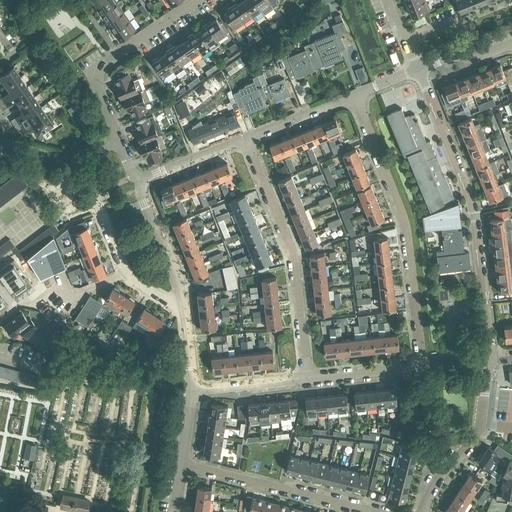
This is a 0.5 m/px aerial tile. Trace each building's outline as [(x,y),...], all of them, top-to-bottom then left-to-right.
[(101,0),(96,4),(102,13),(117,2),(115,0),(101,0)] [(102,13),(108,22),(123,11),(121,7),(126,3),(123,0),(118,3),(117,2),(102,13)] [(254,0),(243,0),(242,1),(253,16),(256,20),(264,14),(254,0)] [(254,0),(264,14),(274,8),(273,7),(278,4),(276,0),(275,0),(254,0)] [(426,0),(423,0),(408,6),(412,16),(430,9),(426,0)] [(467,0),(455,0),(460,12),(471,8),(467,0)] [(242,1),(233,7),(244,22),(253,16),(242,1)] [(244,22),(233,7),(224,13),(228,19),(225,21),(232,31),(235,29),(244,22)] [(108,22),(114,31),(129,20),(123,11),(108,22)] [(316,60),(317,60),(322,58),(325,65),(343,58),(339,49),(345,47),(345,48),(346,48),(340,34),(348,31),(344,22),(340,14),(334,16),(337,23),(332,25),(335,32),(315,40),(315,41),(310,43),(316,60)] [(0,36),(8,48),(12,45),(0,26),(0,18),(1,18),(0,16),(0,36)] [(216,18),(207,24),(218,40),(227,34),(216,18)] [(129,20),(114,31),(120,40),(136,29),(129,20)] [(207,24),(198,31),(212,50),(219,45),(216,41),(218,40),(207,24)] [(198,31),(189,37),(202,56),(212,50),(198,31)] [(189,37),(181,43),(191,58),(196,55),(198,54),(200,57),(202,56),(189,37)] [(172,48),(172,49),(182,64),(191,58),(181,43),(172,48)] [(286,51),(281,55),(281,56),(286,68),(292,66),(297,77),(314,70),(314,69),(319,67),(316,60),(310,43),(304,45),(306,49),(288,56),(286,51)] [(238,48),(228,55),(231,58),(241,51),(238,48)] [(172,49),(163,55),(173,70),(176,74),(182,69),(180,66),(182,64),(172,49)] [(173,70),(163,55),(154,61),(164,77),(173,70)] [(231,58),(228,55),(222,60),(224,63),(231,58)] [(281,56),(277,60),(281,71),(287,69),(286,68),(281,56)] [(240,57),(235,60),(240,67),(245,64),(240,57)] [(500,64),(489,69),(494,82),(496,86),(507,82),(505,76),(503,71),(500,64)] [(0,81),(3,80),(7,85),(21,75),(14,65),(0,74),(0,81)] [(511,67),(503,71),(505,76),(511,73),(511,67)] [(121,99),(124,98),(124,97),(143,90),(143,89),(138,78),(133,80),(133,79),(130,80),(125,68),(114,73),(116,78),(118,84),(116,85),(121,99)] [(489,69),(478,73),(483,86),(494,82),(489,69)] [(214,76),(218,82),(224,79),(220,72),(214,76)] [(478,73),(467,78),(472,91),(483,86),(478,73)] [(264,74),(258,76),(267,98),(272,96),(274,101),(291,95),(284,78),(268,84),(264,74)] [(0,97),(0,103),(0,104),(28,85),(21,75),(7,85),(10,90),(0,97)] [(240,92),(234,94),(235,97),(239,106),(241,111),(246,109),(247,112),(265,105),(263,99),(267,98),(258,76),(258,75),(253,78),(255,83),(245,86),(246,88),(239,90),(240,92)] [(467,78),(456,82),(463,101),(468,98),(466,93),(472,91),(467,78)] [(463,101),(456,82),(444,87),(446,91),(441,93),(447,107),(463,100),(463,101)] [(17,100),(20,105),(35,95),(28,85),(0,104),(4,108),(17,100)] [(203,85),(196,90),(200,94),(201,93),(203,93),(205,91),(205,90),(206,89),(203,85)] [(124,97),(124,98),(129,110),(131,110),(134,116),(145,111),(143,105),(145,104),(145,102),(150,100),(145,88),(143,89),(143,90),(124,97)] [(11,119),(14,124),(42,105),(35,95),(20,105),(24,111),(11,119)] [(162,102),(168,106),(171,101),(165,97),(162,102)] [(231,102),(227,104),(229,109),(234,108),(239,106),(235,97),(234,97),(230,98),(230,99),(231,102)] [(487,101),(478,105),(480,111),(489,107),(487,101)] [(183,102),(176,104),(180,115),(187,113),(183,102)] [(74,104),(69,108),(73,115),(79,111),(74,104)] [(42,105),(14,124),(19,131),(23,128),(26,132),(31,128),(37,135),(54,123),(42,105)] [(174,115),(170,106),(165,108),(168,117),(174,115)] [(425,229),(442,227),(458,225),(461,225),(457,202),(454,202),(451,195),(452,195),(430,140),(426,142),(415,114),(414,114),(414,112),(408,114),(408,113),(404,115),(401,108),(387,114),(405,157),(408,155),(432,213),(432,214),(424,218),(425,229)] [(235,111),(209,121),(215,135),(240,125),(235,111)] [(139,143),(139,144),(161,135),(163,134),(159,122),(156,123),(153,116),(136,122),(139,129),(136,130),(141,142),(139,143)] [(459,123),(463,135),(476,130),(476,129),(472,118),(459,123)] [(336,119),(325,124),(330,137),(341,132),(336,119)] [(499,120),(503,131),(507,130),(503,119),(499,120)] [(215,135),(209,121),(203,123),(201,121),(193,127),(189,129),(195,143),(215,135)] [(325,124),(314,128),(319,141),(330,137),(325,124)] [(463,135),(468,146),(486,139),(481,127),(476,129),(476,130),(463,135)] [(314,128),(303,132),(308,146),(319,141),(314,128)] [(503,131),(508,143),(511,141),(507,130),(503,131)] [(303,132),(292,136),(297,150),(308,146),(303,132)] [(161,135),(139,144),(144,157),(147,156),(149,162),(161,157),(159,151),(161,150),(160,149),(166,146),(161,135)] [(292,136),(281,141),(287,154),(297,150),(292,136)] [(468,146),(472,157),(485,152),(485,151),(490,149),(486,139),(468,146)] [(287,154),(281,141),(270,145),(275,159),(287,154)] [(343,154),(348,165),(361,160),(356,149),(343,154)] [(472,157),(477,168),(490,163),(485,152),(472,157)] [(348,165),(352,177),(365,171),(361,160),(348,165)] [(477,168),(481,179),(494,174),(499,172),(495,161),(490,163),(477,168)] [(227,162),(216,167),(221,180),(233,176),(227,162)] [(286,166),(279,169),(281,174),(288,171),(286,166)] [(216,167),(205,171),(210,185),(221,180),(216,167)] [(0,205),(28,184),(18,171),(12,176),(7,170),(0,175),(0,205)] [(205,171),(194,176),(199,189),(210,185),(205,171)] [(365,171),(352,177),(357,188),(370,183),(365,171)] [(331,172),(326,174),(330,186),(335,184),(332,175),(331,172)] [(481,179),(486,190),(499,185),(494,174),(481,179)] [(194,176),(183,180),(189,194),(199,189),(194,176)] [(278,181),(283,192),(296,187),(291,176),(278,181)] [(183,180),(172,185),(178,198),(189,194),(183,180)] [(499,185),(486,190),(491,202),(503,197),(503,196),(508,194),(504,183),(499,185)] [(178,198),(172,185),(161,189),(165,198),(161,200),(164,208),(174,204),(172,200),(178,198)] [(358,191),(362,202),(375,196),(371,186),(358,191)] [(283,192),(287,203),(300,198),(296,187),(283,192)] [(230,200),(235,212),(249,206),(245,194),(230,200)] [(362,202),(367,213),(380,208),(375,196),(362,202)] [(287,203),(292,214),(305,209),(300,198),(287,203)] [(235,212),(239,223),(254,217),(249,206),(235,212)] [(340,211),(345,222),(351,220),(349,217),(353,216),(349,207),(340,211)] [(380,208),(367,213),(371,224),(367,226),(369,231),(381,226),(379,222),(385,219),(380,208)] [(292,214),(296,226),(309,220),(305,209),(292,214)] [(490,220),(492,232),(506,231),(511,230),(510,218),(509,218),(508,210),(494,212),(495,220),(490,220)] [(239,223),(244,234),(258,228),(254,217),(239,223)] [(173,223),(178,235),(191,229),(186,218),(173,223)] [(195,221),(197,227),(205,224),(203,218),(195,221)] [(296,226),(301,237),(314,231),(309,220),(296,226)] [(351,220),(345,222),(348,229),(353,227),(351,220)] [(15,252),(20,259),(59,230),(53,223),(18,250),(15,252)] [(79,244),(92,239),(88,227),(74,233),(71,225),(62,233),(63,237),(68,235),(72,243),(66,246),(68,251),(75,249),(74,246),(79,244)] [(458,225),(442,227),(445,250),(437,251),(439,272),(471,268),(469,252),(465,252),(462,230),(458,230),(458,225)] [(244,234),(248,245),(263,239),(258,228),(244,234)] [(178,235),(182,245),(195,240),(191,229),(178,235)] [(213,230),(207,232),(209,238),(216,235),(213,230)] [(314,231),(301,237),(306,248),(319,243),(314,231)] [(492,232),(493,244),(507,242),(506,231),(492,232)] [(209,238),(207,232),(200,235),(203,240),(209,238)] [(374,239),(375,251),(389,249),(388,237),(382,238),(381,233),(370,234),(371,240),(374,239)] [(54,237),(53,237),(29,256),(42,276),(65,267),(66,267),(54,237)] [(0,256),(11,248),(15,245),(10,238),(0,245),(0,256)] [(79,244),(84,256),(97,250),(92,239),(79,244)] [(248,245),(253,256),(267,250),(263,239),(248,245)] [(182,245),(187,256),(200,251),(195,240),(182,245)] [(493,244),(495,256),(511,253),(511,241),(507,242),(493,244)] [(343,257),(343,262),(348,261),(346,249),(329,251),(330,259),(336,258),(337,257),(343,257)] [(375,251),(377,263),(391,261),(389,249),(375,251)] [(84,256),(88,266),(88,267),(101,261),(97,250),(84,256)] [(267,250),(253,256),(257,267),(259,272),(269,268),(267,263),(272,261),(267,250)] [(187,256),(191,267),(204,262),(200,251),(187,256)] [(222,251),(216,254),(218,259),(224,257),(222,251)] [(310,255),(311,267),(325,265),(324,253),(310,255)] [(511,253),(495,256),(496,268),(510,266),(511,265),(511,253)] [(218,259),(216,254),(209,257),(211,262),(218,259)] [(6,270),(0,273),(0,279),(3,284),(4,284),(5,282),(18,301),(19,301),(16,297),(29,288),(33,285),(29,279),(26,280),(24,277),(26,275),(15,259),(4,266),(6,270)] [(74,269),(76,275),(82,272),(84,272),(87,280),(93,278),(94,280),(106,275),(106,273),(101,261),(88,267),(88,266),(81,270),(80,267),(74,269)] [(377,263),(378,275),(392,273),(391,261),(377,263)] [(204,262),(191,267),(196,278),(209,273),(204,262)] [(311,267),(313,278),(327,277),(325,265),(311,267)] [(496,268),(498,279),(511,278),(511,277),(511,272),(511,273),(510,266),(496,268)] [(378,275),(380,287),(393,285),(392,273),(378,275)] [(262,279),(264,291),(278,289),(276,277),(262,279)] [(313,278),(314,291),(328,289),(327,277),(313,278)] [(511,281),(511,278),(498,279),(499,292),(511,290),(511,281)] [(380,287),(381,299),(395,297),(393,285),(380,287)] [(103,304),(103,303),(101,306),(98,310),(107,316),(111,309),(114,311),(124,294),(114,287),(103,304)] [(264,291),(265,303),(279,301),(278,289),(264,291)] [(314,291),(315,303),(329,301),(328,289),(314,291)] [(197,293),(199,305),(213,304),(212,292),(197,293)] [(135,301),(124,294),(114,311),(118,314),(121,309),(127,313),(135,301)] [(92,320),(93,317),(89,314),(98,300),(90,295),(76,318),(88,326),(92,320)] [(395,297),(381,299),(382,311),(396,309),(395,297)] [(98,300),(89,314),(93,317),(98,310),(101,306),(103,303),(98,300)] [(265,303),(267,315),(280,314),(279,301),(265,303)] [(329,301),(315,303),(317,314),(331,313),(329,301)] [(199,305),(200,317),(214,316),(213,304),(199,305)] [(137,319),(147,326),(155,314),(145,307),(137,319)] [(6,325),(15,337),(22,331),(27,337),(39,328),(30,317),(28,319),(22,312),(6,325)] [(155,314),(147,326),(149,327),(147,330),(151,333),(153,330),(158,333),(166,321),(155,314)] [(280,314),(267,315),(268,328),(282,326),(280,314)] [(64,315),(60,321),(80,335),(84,328),(64,315)] [(214,316),(200,317),(202,330),(216,328),(214,316)] [(114,343),(128,322),(123,319),(112,334),(103,328),(100,333),(99,332),(92,343),(96,345),(98,342),(109,350),(113,344),(110,342),(111,341),(114,343)] [(133,326),(128,322),(114,343),(120,346),(133,326)] [(373,337),(375,351),(387,349),(385,336),(385,329),(379,330),(379,336),(373,337)] [(385,336),(387,349),(399,348),(398,334),(391,335),(390,329),(385,329),(385,336)] [(366,331),(360,332),(361,338),(363,352),(375,351),(373,337),(367,338),(366,331)] [(355,339),(349,340),(351,354),(363,352),(361,338),(360,332),(354,333),(355,339)] [(336,335),(330,336),(331,342),(324,343),(326,357),(338,355),(336,341),(336,335)] [(349,340),(336,341),(338,355),(351,354),(349,340)] [(273,351),(260,352),(262,366),(274,365),(273,351)] [(260,352),(248,353),(250,367),(262,366),(260,352)] [(141,359),(146,362),(150,356),(145,353),(141,359)] [(248,353),(236,354),(237,368),(250,367),(248,353)] [(236,354),(224,356),(225,370),(237,368),(236,354)] [(225,370),(224,356),(212,357),(213,371),(225,370)] [(4,377),(11,379),(14,369),(7,367),(4,377)] [(11,379),(18,381),(20,371),(14,369),(11,379)] [(18,381),(25,383),(27,372),(20,371),(18,381)] [(25,383),(31,385),(34,374),(27,372),(25,383)] [(34,374),(31,385),(40,388),(43,377),(34,374)] [(395,388),(385,389),(387,406),(397,405),(395,388)] [(385,389),(375,391),(377,407),(387,406),(385,389)] [(375,391),(365,392),(367,408),(377,407),(375,391)] [(367,408),(365,392),(354,393),(356,409),(367,408)] [(346,394),(336,395),(338,411),(348,410),(346,394)] [(336,395),(326,396),(328,412),(338,411),(336,395)] [(326,396),(316,397),(317,413),(328,412),(326,396)] [(317,413),(316,397),(305,398),(307,415),(317,413)] [(289,400),(279,401),(280,417),(291,416),(290,415),(296,415),(298,407),(297,401),(289,402),(289,400)] [(279,401),(269,402),(271,422),(281,421),(280,417),(279,401)] [(259,403),(261,419),(261,424),(271,423),(271,422),(269,402),(259,403)] [(212,403),(210,414),(227,416),(228,406),(212,403)] [(250,421),(261,419),(259,403),(248,404),(250,421)] [(242,418),(246,418),(245,405),(238,405),(239,418),(242,418)] [(210,414),(209,424),(225,426),(227,416),(210,414)] [(209,424),(207,434),(224,436),(225,426),(209,424)] [(398,429),(396,436),(404,438),(404,431),(398,429)] [(207,434),(206,444),(222,446),(224,436),(207,434)] [(383,436),(382,442),(380,448),(385,449),(386,443),(387,443),(390,444),(392,443),(393,439),(383,436)] [(367,442),(367,447),(365,452),(370,453),(371,447),(373,448),(374,443),(367,442)] [(37,445),(27,443),(24,457),(34,459),(37,445)] [(222,446),(206,444),(204,454),(221,457),(222,446)] [(478,461),(488,467),(488,466),(493,469),(498,462),(497,460),(494,458),(496,453),(499,455),(500,454),(508,459),(511,454),(498,445),(494,451),(488,446),(478,461)] [(401,447),(398,457),(414,461),(417,451),(401,447)] [(378,456),(376,462),(381,463),(383,457),(384,457),(387,457),(388,455),(379,452),(378,456)] [(286,471),(296,473),(300,457),(290,454),(286,471)] [(300,457),(296,473),(306,476),(310,460),(300,457)] [(398,457),(395,467),(412,471),(414,461),(398,457)] [(511,460),(510,459),(502,477),(503,478),(500,494),(496,494),(495,500),(507,502),(508,496),(511,497),(511,460)] [(320,462),(310,460),(306,476),(316,478),(320,462)] [(330,465),(320,462),(316,478),(326,481),(330,465)] [(340,468),(330,465),(326,481),(336,484),(340,468)] [(395,467),(393,477),(409,481),(412,471),(395,467)] [(336,484),(346,486),(350,470),(340,468),(336,484)] [(346,486),(356,489),(360,473),(350,470),(346,486)] [(370,475),(360,473),(356,489),(365,491),(370,475)] [(470,473),(464,483),(475,491),(482,480),(470,473)] [(393,477),(390,487),(407,491),(409,481),(393,477)] [(464,483),(457,493),(469,501),(475,491),(464,483)] [(199,485),(197,497),(210,499),(212,487),(199,485)] [(407,491),(390,487),(388,497),(404,501),(407,491)] [(490,492),(485,489),(481,495),(486,498),(490,492)] [(457,493),(451,503),(463,510),(469,501),(457,493)] [(61,506),(86,511),(89,500),(63,494),(61,506)] [(486,498),(481,495),(478,501),(482,504),(484,502),(487,504),(489,500),(486,498)] [(248,511),(261,511),(265,500),(253,497),(247,496),(244,511),(248,511)] [(197,497),(195,509),(208,511),(210,499),(197,497)] [(261,511),(274,511),(276,503),(265,500),(261,511)] [(274,511),(286,511),(288,506),(276,503),(274,511)] [(461,511),(463,510),(451,503),(445,511),(461,511)]
